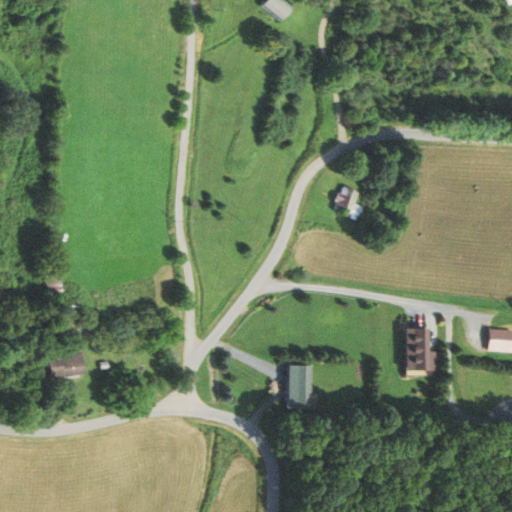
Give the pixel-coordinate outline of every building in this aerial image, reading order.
[(286,11),(274,0),(260,0),(255,5),(274,24),(286,11)] [(360,207),(350,204),(354,192),(337,186),(328,212),(356,221),(360,207)] [(47,299),(61,298),(60,275),(45,276),(47,299)] [(82,324),(73,302),(52,310),(61,332),(82,324)] [(431,371),(431,330),(411,330),(411,371),(431,371)] [(86,376),(85,354),(51,355),(52,378),(86,376)] [(313,366),(289,366),(289,404),(313,404),(313,366)]
